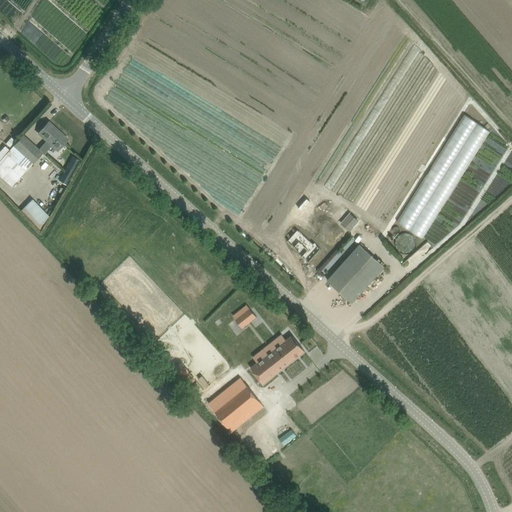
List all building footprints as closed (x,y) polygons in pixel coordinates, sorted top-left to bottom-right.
[(464,115),(398,222),(422,238),(491,132),(464,115)] [(0,176),(11,187),(33,163),(42,153),(43,154),(52,145),(57,150),(68,139),(48,121),(38,133),(46,140),(38,149),(23,135),(17,142),(11,137),(5,143),(11,148),(10,150),(0,160),(0,176)] [(5,146),(0,151),(0,160),(10,150),(5,146)] [(72,157),(65,168),(74,173),(80,161),(72,157)] [(65,168),(58,180),(67,185),(74,173),(65,168)] [(44,222),(48,214),(32,198),(26,203),(44,222)] [(350,214),(342,223),(349,230),(358,221),(350,214)] [(297,229),(286,241),(297,251),(296,253),(308,263),(321,249),(314,242),(313,243),(297,229)] [(327,280),(352,302),(384,267),(359,244),(327,280)] [(247,305),(233,316),(242,328),(256,317),(247,305)] [(259,330),(264,336),(273,329),(268,322),(259,330)] [(263,383),(297,357),(304,351),(292,335),(284,341),(251,368),(263,383)] [(181,368),(177,371),(188,386),(192,382),(181,368)] [(247,385),(214,411),(231,432),(263,406),(247,385)]
